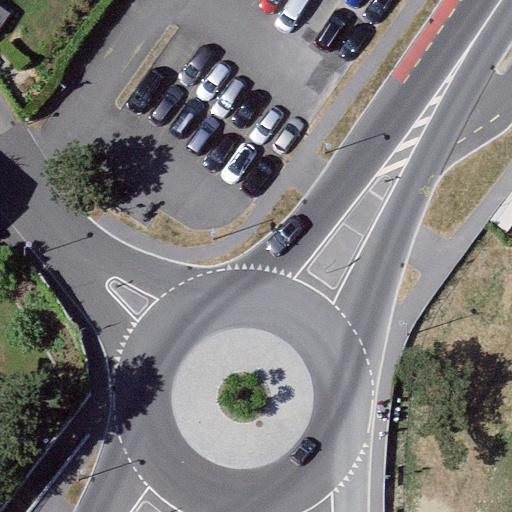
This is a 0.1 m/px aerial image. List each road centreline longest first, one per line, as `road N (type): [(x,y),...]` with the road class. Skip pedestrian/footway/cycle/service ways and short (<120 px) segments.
road 1 (primary): [(348,368),(438,96)]
road 2 (primary): [(438,96),(250,290)]
road 3 (residential): [(167,323),(89,262),(0,154)]
road 4 (primary): [(139,417),(173,477),(237,504)]
road 5 (primary): [(348,368),(321,322),(276,295),(250,290)]
